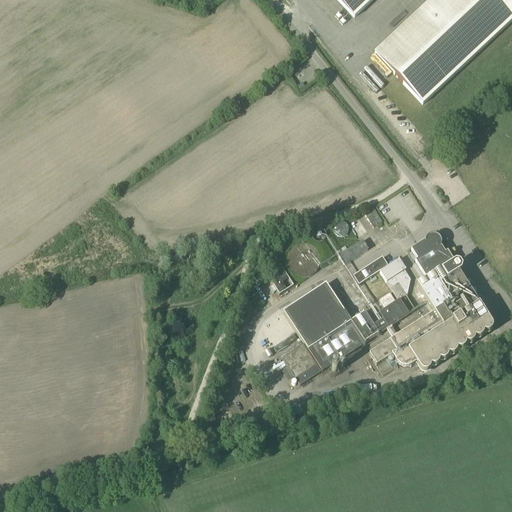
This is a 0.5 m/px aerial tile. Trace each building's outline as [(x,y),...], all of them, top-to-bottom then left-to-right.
[(334,0),(353,19),(373,0),(334,0)] [(511,0),(431,0),(373,55),(421,106),(511,20),(511,0)] [(402,224),(419,214),(409,197),(388,209),(395,221),(399,219),(402,224)] [(363,216),(372,230),(380,224),(372,211),(363,216)] [(341,235),(351,231),(347,219),(337,223),(341,235)] [(451,266),(450,265),(453,264),(446,253),(444,255),(433,238),(410,252),(417,263),(414,264),(426,282),(415,288),(433,316),(368,357),(375,367),(391,358),(396,365),(405,360),(410,369),(416,365),(422,374),(490,331),(484,322),(486,321),(458,277),(459,276),(460,271),(458,268),(454,267),(453,265),(451,266)] [(338,256),(344,266),(368,251),(362,242),(338,256)] [(312,267),(312,264),(311,261),(310,259),(308,257),(304,254),(301,253),(298,253),(295,253),(293,254),(291,255),(288,257),(286,259),(285,261),(284,263),(284,266),(284,269),(285,272),(286,274),(287,276),(289,278),(292,279),(294,280),(297,281),(300,281),(303,280),(306,278),(308,277),(310,275),(311,273),(312,270),(312,267)] [(380,259),(351,278),(357,287),(378,274),(387,269),(380,259)] [(382,322),(371,329),(376,337),(414,312),(406,299),(409,282),(396,262),(387,269),(378,274),(397,303),(377,316),(382,322)] [(266,275),(279,295),(293,286),(280,266),(266,275)] [(308,351),(351,322),(326,284),(283,312),(308,351)] [(363,316),(307,352),(321,374),(376,337),(371,329),(363,316)] [(494,348),(490,342),(480,348),(484,355),(494,348)] [(299,388),(320,374),(302,347),(281,360),(299,388)]
